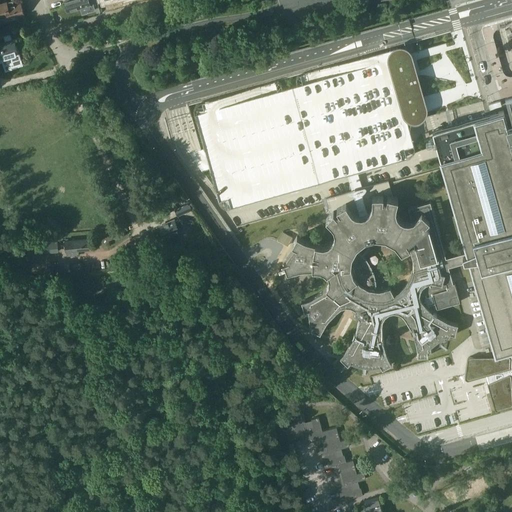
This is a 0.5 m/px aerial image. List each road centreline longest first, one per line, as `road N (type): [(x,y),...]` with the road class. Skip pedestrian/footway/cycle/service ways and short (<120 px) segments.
road 1 (unclassified): [(146,110),(171,95),(511,2)]
road 2 (unclassified): [(150,256),(36,0)]
road 3 (track): [(73,511),(0,282)]
road 4 (residential): [(289,6),(140,41),(120,76),(130,101),(146,110)]
